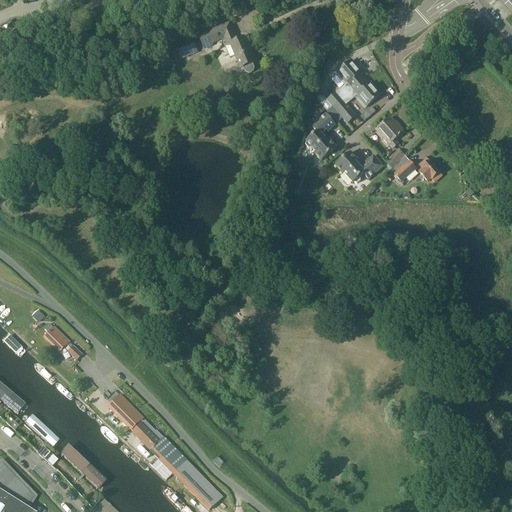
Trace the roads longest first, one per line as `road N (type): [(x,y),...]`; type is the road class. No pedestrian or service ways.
road 1 (unclassified): [(0,254),(263,511)]
road 2 (unclassified): [(511,206),(395,64)]
